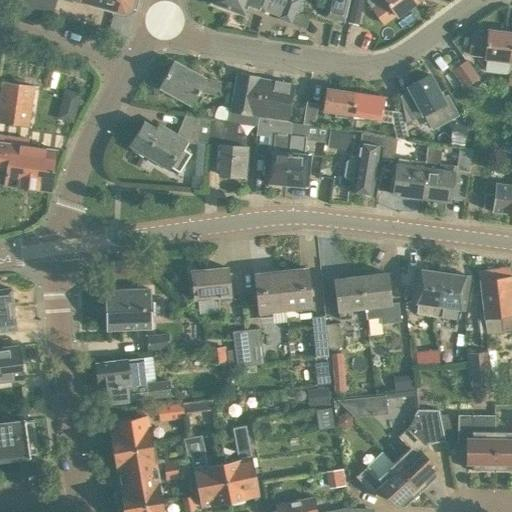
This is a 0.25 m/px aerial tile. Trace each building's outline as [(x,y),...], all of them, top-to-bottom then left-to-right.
[(131,10),(133,0),(0,0),(52,15),(56,0),(68,0),(73,1),(73,0),(74,0),(124,14),(131,10)] [(295,12),(261,0),(214,0),(213,4),(243,15),(247,6),(263,12),(264,11),(277,16),(276,19),(304,30),(309,17),(295,12)] [(261,0),(295,12),(299,0),(261,0)] [(328,0),(324,17),(344,21),(348,0),(328,0)] [(416,2),(414,0),(385,0),(386,1),(373,10),(383,23),(395,14),(397,16),(416,2)] [(361,7),(353,5),(349,22),(357,24),(361,7)] [(484,58),(509,61),(511,40),(511,32),(488,30),(487,39),(471,37),(469,54),(485,56),(484,58)] [(205,80),(206,79),(173,61),(158,87),(192,105),(199,92),(218,95),(220,83),(205,80)] [(452,71),(464,87),(478,77),(467,61),(452,71)] [(256,126),(258,118),(288,122),(295,85),(259,78),(259,77),(237,72),(228,122),(256,126)] [(434,109),(440,120),(449,115),(442,103),(444,103),(429,76),(408,88),(423,115),(434,109)] [(0,94),(0,121),(28,125),(33,87),(2,83),(0,94)] [(351,117),(354,94),(325,90),(322,112),(351,117)] [(354,94),(351,117),(378,121),(378,122),(391,124),(393,140),(396,141),(407,142),(401,115),(382,112),(384,99),(354,94)] [(302,124),(314,126),(318,104),(306,102),(302,124)] [(183,143),(210,145),(213,119),(186,114),(176,136),(158,125),(155,130),(144,124),(131,145),(167,168),(169,166),(179,172),(190,154),(180,148),(183,143)] [(264,183),(284,185),(289,135),(290,136),(291,122),(288,122),(258,118),(256,126),(256,132),(273,134),(271,152),(267,152),(264,183)] [(210,145),(222,146),(225,121),(213,119),(210,145)] [(354,134),(330,130),(327,148),(336,149),(351,152),(354,134)] [(464,132),(450,130),(448,144),(462,146),(464,132)] [(0,167),(6,168),(4,185),(50,191),(56,150),(33,147),(35,137),(0,132),(0,167)] [(353,181),(351,191),(371,194),(378,146),(382,146),(383,139),(383,137),(360,134),(356,161),(349,160),(346,162),(343,176),(346,179),(353,181)] [(289,135),(284,185),(307,188),(310,156),(304,155),(305,137),(290,136),(289,135)] [(222,146),(220,175),(244,177),(247,148),(245,147),(246,137),(233,136),(232,146),(222,146)] [(382,146),(380,163),(392,165),(396,141),(393,140),(383,139),(382,146)] [(456,170),(468,172),(472,150),(472,149),(459,147),(456,170)] [(472,150),(468,172),(468,174),(480,176),(484,152),(472,150)] [(411,161),(397,159),(393,196),(422,199),(425,168),(410,166),(411,161)] [(450,202),(455,166),(441,165),(440,170),(425,168),(422,199),(450,202)] [(492,211),(507,213),(511,214),(511,179),(511,185),(496,183),(494,195),(485,194),(483,209),(493,210),(492,211)] [(203,270),(191,271),(193,297),(218,294),(219,300),(230,299),(227,267),(216,268),(213,267),(203,268),(203,270)] [(306,267),(280,270),(285,309),(298,308),(299,312),(310,310),(306,267)] [(432,305),(437,306),(442,273),(430,271),(428,268),(423,268),(420,270),(416,269),(412,302),(418,303),(416,313),(431,316),(432,305)] [(285,309),(280,270),(254,273),(259,316),(273,315),(272,311),(285,309)] [(442,273),(437,306),(443,306),(441,317),(455,319),(457,308),(463,309),(468,277),(464,276),(462,273),(456,272),(454,275),(442,273)] [(386,273),(360,276),(364,308),(390,304),(386,273)] [(364,308),(360,276),(334,280),(339,319),(350,318),(349,309),(364,308)] [(511,277),(479,281),(485,333),(511,329),(511,277)] [(0,308),(12,307),(10,287),(0,288),(0,308)] [(105,290),(107,329),(150,328),(149,289),(105,290)] [(0,308),(0,330),(15,328),(12,307),(0,308)] [(311,317),(315,358),(327,356),(323,316),(311,317)] [(325,325),(328,349),(341,347),(338,323),(325,325)] [(259,328),(246,330),(250,365),(263,364),(259,328)] [(250,365),(246,330),(232,331),(234,349),(236,367),(250,365)] [(145,337),(147,351),(169,348),(167,334),(145,337)] [(0,346),(0,380),(22,378),(18,344),(0,346)] [(207,349),(209,363),(227,361),(224,346),(207,349)] [(236,367),(234,349),(226,350),(229,368),(236,367)] [(429,362),(428,350),(417,350),(417,363),(429,362)] [(466,354),(469,383),(491,381),(487,352),(466,354)] [(342,354),(332,354),(334,393),(344,392),(342,354)] [(95,363),(97,382),(101,381),(103,403),(126,400),(131,399),(146,397),(146,399),(170,396),(168,380),(154,382),(151,357),(142,359),(142,358),(95,363)] [(327,362),(314,364),(317,385),(329,384),(327,362)] [(327,389),(307,391),(309,407),(329,405),(327,389)] [(386,399),(337,403),(355,419),(387,416),(386,399)] [(182,404),(158,407),(159,421),(183,418),(182,404)] [(331,409),(318,410),(320,429),(334,428),(331,409)] [(417,411),(409,426),(428,446),(445,441),(439,411),(417,411)] [(108,433),(111,450),(150,443),(146,415),(109,422),(110,432),(108,433)] [(494,416),(474,415),(458,415),(457,442),(469,442),(468,461),(471,461),(471,471),(493,471),(494,432),(494,416)] [(0,460),(29,457),(24,421),(0,424),(0,460)] [(237,458),(222,461),(229,502),(258,496),(249,455),(251,455),(245,425),(231,428),(237,458)] [(409,449),(394,462),(421,491),(437,476),(430,470),(433,468),(420,454),(428,446),(409,426),(398,437),(409,449)] [(511,432),(494,432),(493,471),(511,471),(511,432)] [(229,502),(222,461),(206,464),(200,437),(184,440),(187,456),(191,459),(201,507),(229,502)] [(164,472),(163,462),(162,460),(154,461),(150,443),(111,450),(115,469),(117,468),(119,479),(156,473),(164,472)] [(187,459),(175,461),(176,470),(188,468),(187,459)] [(175,460),(163,462),(164,472),(176,470),(175,461),(175,460)] [(421,491),(394,462),(378,477),(367,466),(355,477),(374,496),(382,488),(396,502),(398,500),(404,507),(421,491)] [(178,479),(190,477),(188,468),(176,470),(178,479)] [(178,479),(176,470),(164,472),(165,481),(178,479)] [(318,473),(321,489),(345,485),(342,470),(318,473)] [(119,489),(122,506),(160,500),(156,473),(119,479),(121,489),(119,489)] [(181,499),(183,511),(195,508),(192,496),(181,499)] [(347,511),(347,509),(346,508),(336,510),(336,511),(315,511),(313,498),(275,506),(275,511),(347,511)] [(162,511),(160,500),(122,506),(122,511),(162,511)]
